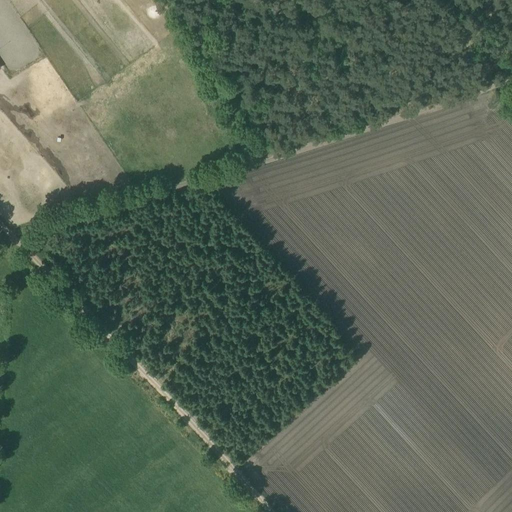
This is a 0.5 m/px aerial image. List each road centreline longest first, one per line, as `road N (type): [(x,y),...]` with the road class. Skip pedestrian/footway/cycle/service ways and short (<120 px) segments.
road 1 (track): [(8,232),(511,85)]
road 2 (track): [(272,511),(8,232)]
